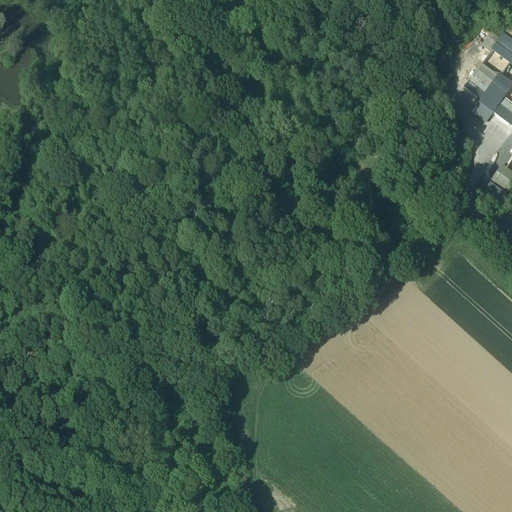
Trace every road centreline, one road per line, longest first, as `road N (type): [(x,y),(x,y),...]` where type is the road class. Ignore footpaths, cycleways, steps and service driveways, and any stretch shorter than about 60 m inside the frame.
road 1 (track): [(336,327),(256,385),(246,511)]
road 2 (track): [(460,190),(439,252),(336,327)]
